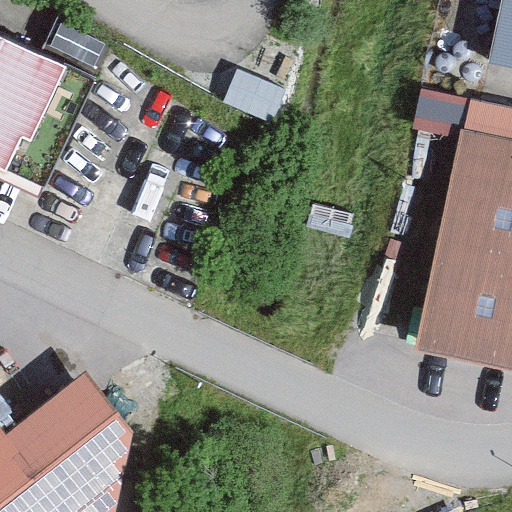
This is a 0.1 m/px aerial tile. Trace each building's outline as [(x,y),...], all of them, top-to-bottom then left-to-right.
[(511,0),(506,0),(495,64),(511,67),(511,0)] [(78,70),(0,33),(0,160),(21,170),(38,132),(47,137),(78,70)] [(419,112),(462,123),(472,85),(429,74),(419,112)] [(511,368),(511,146),(462,137),(423,352),(511,368)] [(0,511),(61,511),(0,434),(0,511)]
